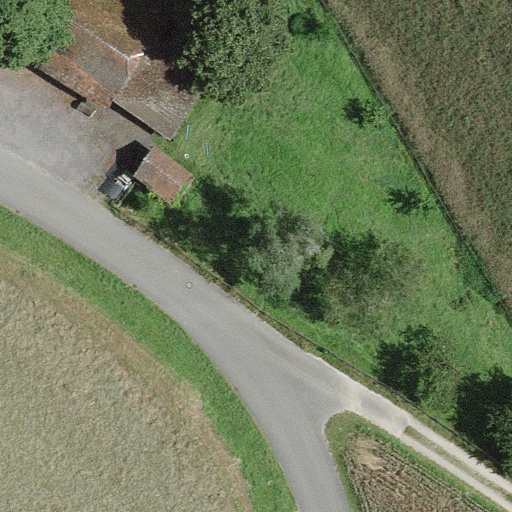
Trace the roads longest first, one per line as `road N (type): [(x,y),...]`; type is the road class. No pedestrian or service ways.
road 1 (residential): [(0,180),(182,286),(263,367),(318,458),(332,511)]
road 2 (track): [(511,501),(373,408),(263,367)]
